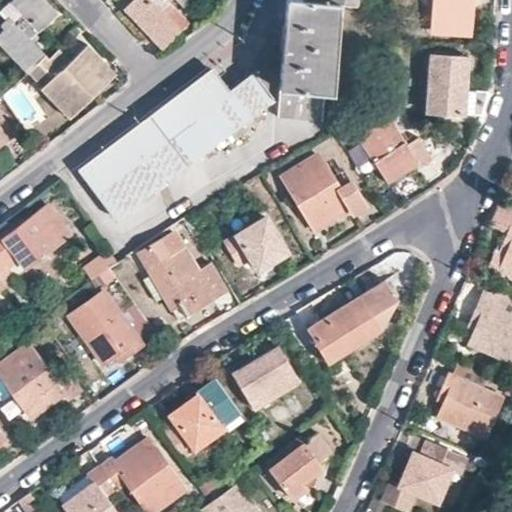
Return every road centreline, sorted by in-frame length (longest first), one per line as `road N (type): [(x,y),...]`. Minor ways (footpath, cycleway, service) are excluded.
road 1 (residential): [(472,184),(173,362),(0,489)]
road 2 (residential): [(342,511),(434,306),(472,184)]
road 3 (residential): [(0,195),(156,83)]
road 4 (residential): [(472,184),(505,127),(511,64)]
road 5 (residential): [(156,83),(247,0)]
